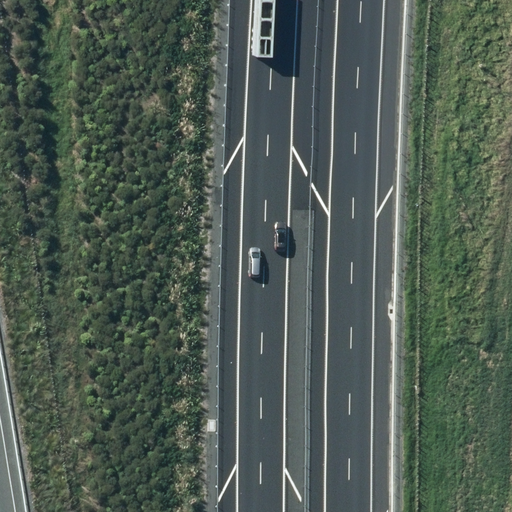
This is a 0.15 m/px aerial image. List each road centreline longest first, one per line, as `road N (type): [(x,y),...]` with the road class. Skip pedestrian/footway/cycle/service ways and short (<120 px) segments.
road 1 (motorway): [(256,511),(253,418),(276,0)]
road 2 (motorway): [(364,0),(354,511)]
